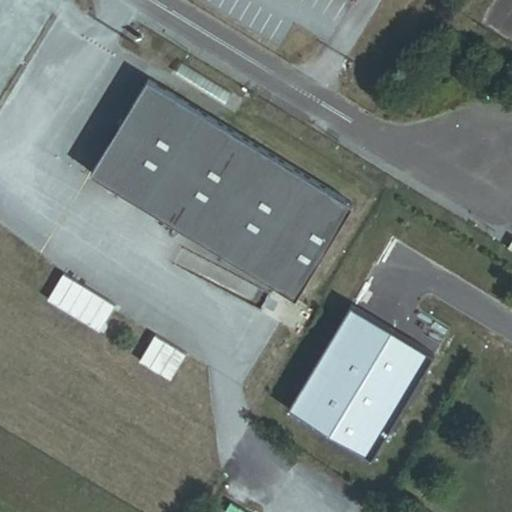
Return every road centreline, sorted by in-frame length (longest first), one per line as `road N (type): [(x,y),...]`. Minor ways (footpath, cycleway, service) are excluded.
road 1 (unknown): [(121,0),(70,104),(72,193),(84,227),(103,247),(213,318)]
road 2 (unclassified): [(499,151),(434,157),(359,127),(148,0)]
